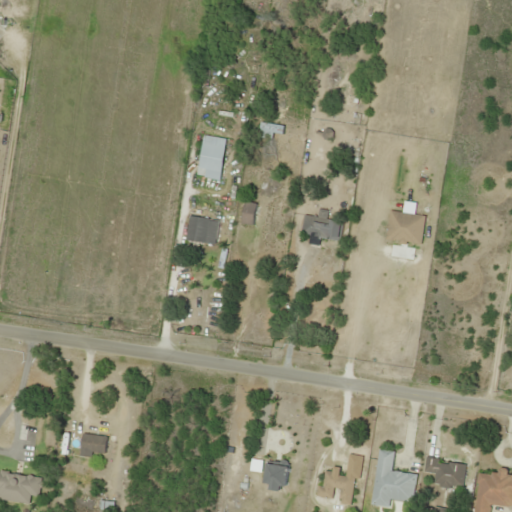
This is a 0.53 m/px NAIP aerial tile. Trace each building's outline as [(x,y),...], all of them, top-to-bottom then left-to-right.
[(281,124),(258,124),(258,132),(281,132),(281,124)] [(195,176),(218,179),(225,138),(201,135),(195,176)] [(251,225),(255,204),(244,202),(240,223),(251,225)] [(299,234),(326,239),(331,213),(316,210),(315,216),(303,214),(299,234)] [(217,220),(188,215),(184,240),(213,245),(217,220)] [(0,440),(31,440),(31,426),(19,426),(19,414),(0,414),(0,440)] [(79,451),(104,454),(106,436),(81,434),(79,451)] [(388,508),(389,499),(412,502),(415,474),(391,471),(393,451),(377,449),(370,506),(388,508)] [(460,489),(464,464),(425,457),(422,472),(433,474),(431,484),(460,489)] [(286,465),(265,462),(262,486),(283,489),(286,465)] [(488,511),(489,504),(511,505),(511,476),(506,476),(506,472),(477,470),(472,511),(488,511)]
